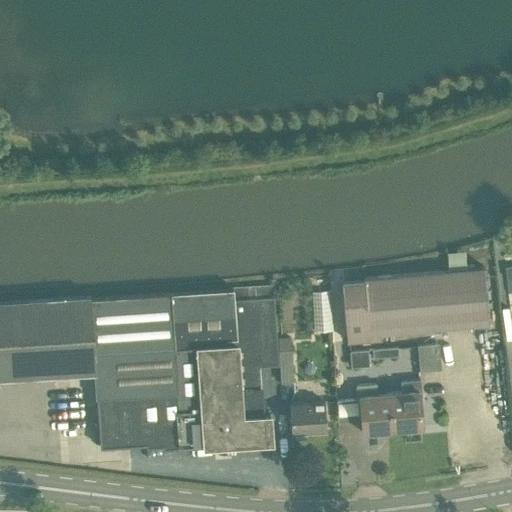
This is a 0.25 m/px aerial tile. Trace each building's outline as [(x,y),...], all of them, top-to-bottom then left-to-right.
[(382,330),(491,322),(487,265),(343,275),(348,340),(382,338),(382,330)] [(0,373),(95,366),(101,446),(147,443),(148,446),(163,445),(164,448),(272,440),(270,414),(262,414),(259,364),(278,363),(273,284),(233,287),(233,288),(91,298),(90,296),(0,301),(0,373)] [(438,343),(417,344),(416,344),(419,371),(441,369),(438,343)] [(385,347),(386,356),(397,355),(396,346),(385,347)] [(386,356),(385,347),(371,348),(372,357),(386,356)] [(281,381),(294,380),(292,348),(278,349),(281,381)] [(367,349),(348,350),(350,367),(368,365),(367,349)] [(389,391),(392,429),(422,426),(419,394),(422,394),(420,378),(401,380),(401,390),(389,391)] [(392,429),(389,391),(377,392),(377,382),(356,384),(358,400),(359,399),(362,432),(392,429)] [(291,432),(326,431),(324,400),(289,402),(291,432)]
